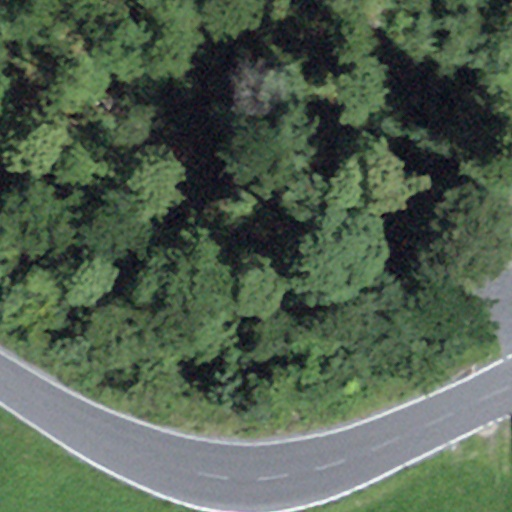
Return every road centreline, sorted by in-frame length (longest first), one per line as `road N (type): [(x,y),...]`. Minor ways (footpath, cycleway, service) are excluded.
road 1 (tertiary): [(0,374),(111,440),(195,467),(287,468),(373,442),(511,381)]
road 2 (track): [(511,240),(490,389)]
